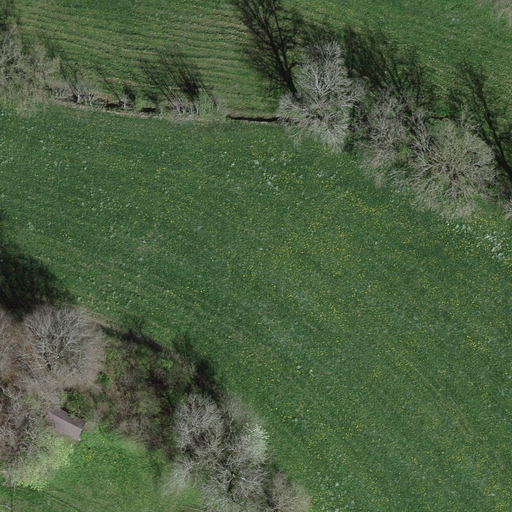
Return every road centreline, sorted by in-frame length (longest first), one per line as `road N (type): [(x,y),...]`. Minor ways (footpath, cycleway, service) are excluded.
road 1 (track): [(0,95),(167,130),(339,137),(511,222)]
road 2 (track): [(299,511),(178,352),(99,318),(0,301)]
